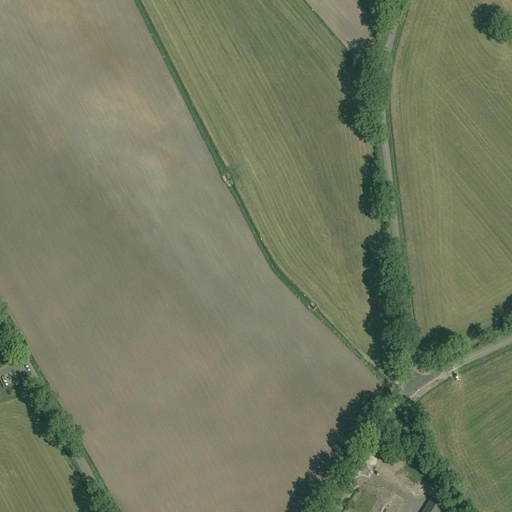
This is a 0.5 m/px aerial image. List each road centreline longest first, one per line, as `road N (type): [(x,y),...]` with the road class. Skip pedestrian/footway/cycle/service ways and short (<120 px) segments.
road 1 (unclassified): [(413,387),(382,105),(401,0)]
road 2 (unclassified): [(110,511),(0,313)]
road 3 (unclassified): [(330,511),(413,387)]
